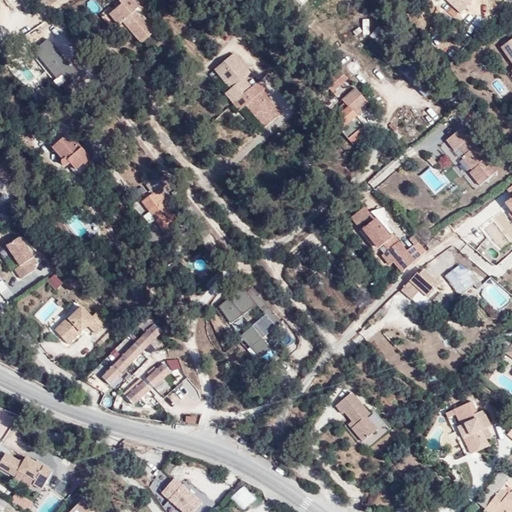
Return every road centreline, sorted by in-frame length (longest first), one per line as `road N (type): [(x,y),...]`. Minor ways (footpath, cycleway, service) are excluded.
road 1 (tertiary): [(315,511),(233,460),(117,426),(0,378)]
road 2 (unknown): [(259,269),(87,68)]
road 3 (unknown): [(330,511),(329,495),(279,428),(331,353)]
road 4 (unknown): [(259,269),(377,174)]
road 5 (unknown): [(90,416),(96,394),(57,370),(0,310)]
road 6 (unknown): [(331,353),(419,262)]
